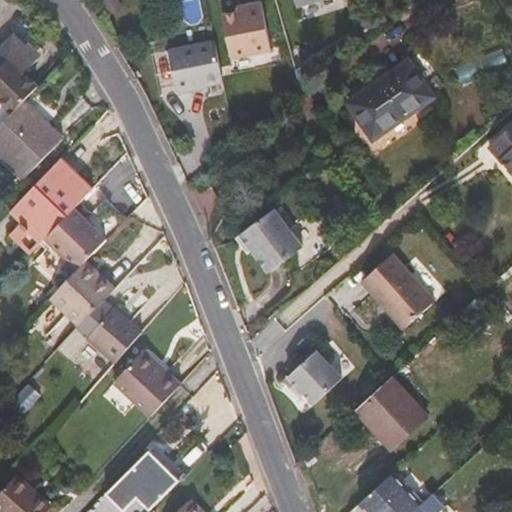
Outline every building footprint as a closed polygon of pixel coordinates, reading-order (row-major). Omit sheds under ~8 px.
[(238,55),(277,46),(267,0),(261,0),(248,3),(250,8),(229,13),(238,55)] [(360,36),(353,27),(340,39),(346,48),(360,36)] [(196,89),(195,87),(227,80),(218,39),(172,49),(182,93),(196,89)] [(346,48),(340,39),(320,55),(324,67),(346,48)] [(0,52),(0,69),(0,103),(11,116),(25,102),(37,90),(23,77),(36,62),(12,40),(0,52)] [(324,67),(320,55),(303,68),(307,82),(324,67)] [(374,141),(435,99),(411,61),(349,104),(374,141)] [(0,156),(25,180),(64,140),(25,102),(11,116),(3,125),(0,127),(0,156)] [(11,116),(0,103),(0,121),(3,125),(11,116)] [(511,126),(496,140),(511,159),(511,126)] [(74,211),(93,191),(61,160),(8,214),(21,225),(41,245),(45,242),(74,211)] [(270,272),(304,246),(276,208),(241,235),(252,250),(270,272)] [(87,263),(107,242),(74,211),(45,242),(77,274),(82,268),(87,263)] [(249,253),(252,250),(241,235),(237,238),(249,253)] [(368,278),(409,323),(440,296),(399,251),(368,278)] [(112,288),(101,277),(87,263),(82,268),(111,296),(116,292),(112,288)] [(79,329),(111,296),(82,268),(77,274),(50,301),(53,303),(35,323),(48,336),(66,316),(79,329)] [(102,308),(83,329),(91,336),(109,315),(102,308)] [(132,322),(115,308),(111,312),(129,328),(133,324),(132,322)] [(133,324),(129,328),(111,312),(109,315),(91,336),(88,339),(116,363),(143,333),(133,324)] [(344,377),(319,349),(292,374),(302,386),(315,402),(344,377)] [(157,361),(147,352),(144,356),(154,365),(157,361)] [(144,356),(118,384),(128,393),(154,365),(144,356)] [(169,372),(157,361),(154,365),(165,377),(169,372)] [(169,372),(165,377),(154,365),(128,393),(154,417),(184,385),(169,372)] [(287,378),(298,390),(302,386),(292,374),(287,378)] [(394,449),(430,416),(394,377),(358,410),(394,449)] [(151,451),(121,481),(150,511),(180,482),(151,451)] [(19,475),(0,496),(0,511),(17,511),(33,496),(30,493),(34,488),(19,475)] [(393,475),(360,505),(366,511),(414,511),(422,506),(393,475)] [(52,511),(55,507),(37,491),(33,496),(52,511)] [(441,511),(446,508),(434,494),(422,506),(414,511),(441,511)] [(51,511),(52,511),(33,496),(17,511),(51,511)] [(204,511),(196,502),(191,506),(196,511),(204,511)]
